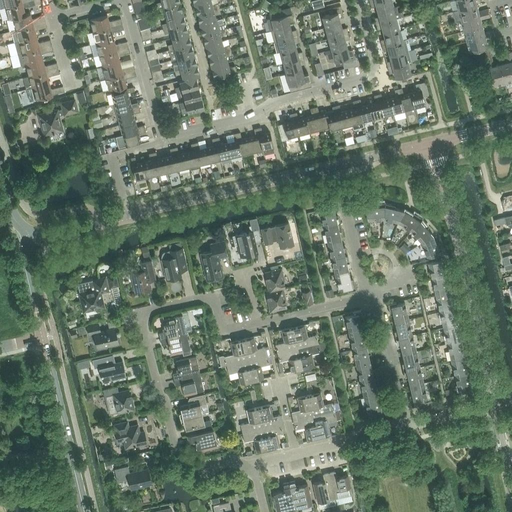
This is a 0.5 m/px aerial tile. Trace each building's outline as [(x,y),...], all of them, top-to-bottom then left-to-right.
[(0,0),(0,8),(5,8),(32,0),(0,0)] [(13,18),(25,14),(24,8),(36,5),(34,0),(32,0),(5,8),(8,20),(13,18)] [(156,3),(157,8),(180,2),(179,0),(161,0),(162,2),(156,3)] [(212,5),(210,0),(208,0),(194,4),(197,14),(219,8),(218,3),(212,5)] [(266,0),(262,7),(269,12),(273,4),(266,0)] [(393,3),(391,0),(375,0),(370,2),(371,7),(376,6),(378,7),(379,11),(393,7),(392,7),(392,4),(393,3)] [(477,5),(475,0),(455,0),(459,10),(477,5)] [(165,12),(166,17),(183,13),(180,2),(157,8),(159,13),(165,12)] [(462,20),(480,15),(477,5),(459,10),(462,20)] [(325,28),(339,24),(338,20),(339,18),(344,17),(341,6),(328,9),(329,14),(322,16),(323,18),(321,18),(324,28),(325,28)] [(269,13),(274,30),(275,30),(288,26),(287,22),(288,20),(293,19),(290,7),(269,13)] [(376,24),(397,18),(403,16),(402,12),(398,13),(397,7),(394,8),(394,7),(392,7),(393,7),(379,11),(380,15),(379,17),(374,18),(376,24)] [(197,14),(200,25),(216,20),(215,15),(221,13),(219,8),(197,14)] [(45,22),(44,16),(32,19),(30,13),(25,14),(13,18),(16,30),(45,22)] [(168,22),(159,25),(160,30),(163,29),(186,23),(183,13),(166,17),(168,22)] [(90,19),(93,31),(122,24),(121,18),(109,21),(107,15),(90,19)] [(464,31),(483,26),(480,15),(462,20),(464,31)] [(399,25),(397,18),(376,24),(377,29),(382,28),(384,29),(385,33),(398,29),(397,26),(399,25)] [(200,25),(202,35),(225,29),(224,24),(218,26),(216,20),(200,25)] [(11,31),(14,42),(19,41),(36,36),(35,30),(47,27),(45,22),(16,30),(11,31)] [(170,32),(172,38),(188,33),(186,23),(163,29),(164,34),(170,32)] [(93,31),(96,43),(113,38),(112,32),(124,29),(122,24),(93,31)] [(325,32),(327,39),(348,33),(347,27),(341,29),(340,28),(339,24),(325,28),(326,31),(325,32)] [(275,30),(274,30),(271,31),(274,42),(297,35),(296,29),(291,31),(289,30),(288,26),(275,30)] [(467,41),(486,36),(483,26),(464,31),(467,41)] [(226,34),(225,29),(202,35),(205,46),(222,41),(220,36),(226,34)] [(400,29),(398,29),(385,33),(386,37),(385,38),(380,40),(382,46),(403,40),(400,29)] [(167,45),(169,50),(191,44),(188,33),(172,38),(173,43),(167,45)] [(330,46),(331,49),(331,50),(345,46),(344,42),(345,40),(350,39),(348,33),(327,39),(329,46),(330,46)] [(297,35),(274,42),(277,53),(281,52),(294,48),(293,44),(294,42),(299,41),(297,35)] [(52,45),(50,39),(38,43),(36,36),(19,41),(22,53),(52,45)] [(486,36),(467,41),(470,52),(489,47),(486,36)] [(96,43),(99,55),(128,47),(127,41),(115,45),(113,38),(96,43)] [(390,51),(391,55),(410,50),(407,39),(403,40),(382,46),(383,51),(388,50),(390,51)] [(205,46),(208,56),(231,50),(229,45),(223,46),(222,41),(205,46)] [(157,42),(148,45),(150,54),(165,50),(164,46),(158,47),(157,42)] [(176,53),(177,59),(194,54),(191,44),(169,50),(170,55),(176,53)] [(25,64),(43,60),(41,54),(53,50),(52,45),(22,53),(18,54),(21,66),(25,64)] [(332,62),(334,61),(341,59),(343,65),(356,61),(353,50),(347,51),(346,50),(345,46),(331,50),(331,49),(330,50),(324,52),(326,59),(326,60),(327,61),(329,62),(330,62),(332,62)] [(99,55),(102,66),(120,62),(118,56),(130,52),(128,47),(99,55)] [(297,53),(295,52),(294,48),(281,52),(282,55),(280,56),(282,63),(303,57),(302,51),(297,53)] [(232,55),(231,50),(208,56),(211,66),(228,62),(226,57),(232,55)] [(394,66),(409,62),(413,61),(410,50),(391,55),(392,59),(391,61),(386,62),(388,68),(394,66)] [(96,53),(86,55),(87,61),(98,58),(96,53)] [(173,66),(174,71),(197,65),(194,54),(177,59),(179,64),(173,66)] [(173,55),(152,60),(153,66),(174,61),(173,55)] [(300,64),(305,63),(303,57),(282,63),(284,70),(285,70),(286,73),(286,74),(300,70),(299,66),(300,64)] [(459,59),(453,61),(456,67),(461,65),(459,59)] [(25,64),(29,76),(58,68),(56,63),(44,66),(43,60),(25,64)] [(506,82),(511,80),(511,64),(511,61),(501,64),(506,82)] [(105,78),(135,70),(133,65),(121,68),(120,62),(102,66),(105,78)] [(229,67),(228,62),(211,66),(214,77),(236,71),(235,66),(229,67)] [(409,70),(411,69),(409,62),(394,66),(388,68),(389,73),(394,72),(396,73),(397,77),(411,74),(409,70)] [(506,82),(501,64),(490,67),(495,85),(506,82)] [(196,76),(200,75),(197,65),(174,71),(176,76),(182,74),(183,79),(183,80),(196,76)] [(325,65),(317,67),(320,74),(327,72),(325,65)] [(29,76),(32,88),(49,83),(47,77),(59,74),(58,68),(29,76)] [(272,77),(269,68),(264,70),(266,79),(272,77)] [(135,70),(105,78),(109,90),(126,86),(124,79),(136,76),(135,70)] [(286,74),(286,73),(285,74),(290,91),(311,85),(308,73),(303,75),(301,74),(300,70),(286,74)] [(175,88),(176,93),(199,86),(196,76),(183,80),(183,79),(179,80),(181,86),(175,88)] [(49,83),(32,88),(35,100),(52,95),(64,92),(63,86),(51,89),(49,83)] [(417,91),(410,93),(414,109),(425,106),(419,83),(415,84),(417,91)] [(183,96),(185,101),(201,97),(199,86),(176,93),(177,98),(183,96)] [(111,93),(114,104),(129,99),(127,93),(134,91),(133,87),(111,93)] [(402,88),(398,89),(404,111),(414,109),(410,93),(404,95),(402,88)] [(396,97),(390,99),(394,114),(404,111),(398,89),(395,90),(396,97)] [(83,92),(77,94),(79,103),(86,102),(83,92)] [(383,101),(381,94),(377,95),(383,117),(394,114),(390,99),(383,101)] [(383,117),(377,95),(374,96),(376,103),(369,104),(373,120),(383,117)] [(179,103),(180,108),(182,114),(204,108),(201,97),(185,101),(179,103)] [(114,104),(117,114),(139,108),(138,104),(131,106),(129,99),(114,104)] [(356,100),(362,123),(373,120),(369,104),(362,106),(360,99),(356,100)] [(57,111),(39,115),(44,135),(62,130),(58,116),(64,115),(77,111),(74,100),(61,103),(62,109),(57,111)] [(348,110),(352,126),(362,123),(356,100),(353,101),(355,108),(348,110)] [(335,106),(342,128),(352,126),(348,110),(341,112),(339,105),(335,106)] [(334,114),(328,116),(327,116),(330,127),(330,128),(331,131),(342,128),(335,106),(332,107),(334,114)] [(330,127),(327,116),(328,116),(327,112),(319,114),(317,107),(314,108),(320,130),(330,128),(330,127)] [(117,114),(119,125),(135,120),(133,113),(140,112),(139,108),(117,114)] [(312,116),(305,118),(309,133),(320,130),(314,108),(310,109),(312,116)] [(296,112),(293,113),(299,136),(309,133),(305,118),(298,119),(296,112)] [(288,139),(299,136),(293,113),(289,114),(291,121),(284,123),(288,139)] [(99,120),(92,122),(94,129),(101,127),(99,120)] [(119,125),(122,135),(145,129),(144,125),(137,127),(135,120),(119,125)] [(284,123),(277,125),(282,141),(288,139),(284,123)] [(92,127),(86,129),(89,138),(95,137),(92,127)] [(264,155),(275,152),(270,133),(263,134),(261,127),(257,128),(263,151),(264,155)] [(249,138),(252,153),(263,151),(257,128),(254,129),(256,136),(249,138)] [(146,132),(145,129),(122,135),(125,146),(141,142),(139,134),(146,132)] [(346,131),(347,139),(356,137),(355,129),(346,131)] [(252,153),(249,138),(242,139),(240,132),(236,133),(242,156),(252,153)] [(228,143),(231,158),(242,156),(236,133),(233,134),(234,141),(228,143)] [(231,158),(228,143),(221,144),(219,137),(215,138),(221,161),(231,158)] [(221,161),(215,138),(212,139),(213,146),(207,148),(210,163),(221,161)] [(210,163),(207,148),(200,149),(198,142),(194,143),(200,166),(210,163)] [(200,166),(194,143),(191,144),(192,151),(185,152),(189,168),(200,166)] [(173,148),(179,171),(189,168),(185,152),(179,154),(177,147),(173,148)] [(179,171),(173,148),(170,149),(171,156),(164,157),(168,173),(179,171)] [(168,173),(164,157),(158,159),(156,152),(152,153),(158,176),(168,173)] [(143,162),(147,178),(158,176),(152,153),(149,154),(150,161),(143,162)] [(147,178),(143,162),(136,164),(135,157),(131,158),(136,181),(147,178)] [(385,203),(378,203),(378,206),(365,207),(368,221),(383,220),(385,203)] [(385,203),(383,220),(398,223),(404,210),(391,207),(391,204),(385,203)] [(340,222),(339,218),(336,219),(333,207),(320,210),(324,226),(340,222)] [(404,210),(398,223),(411,231),(422,218),(417,215),(415,217),(404,210)] [(421,243),(433,236),(424,225),(426,223),(422,218),(411,231),(421,243)] [(340,222),(324,226),(327,242),(341,239),(338,227),(341,226),(340,222)] [(294,244),(289,223),(261,229),(265,244),(272,242),(272,239),(278,238),(280,247),(294,244)] [(235,235),(229,236),(232,246),(237,245),(240,257),(258,253),(255,242),(261,241),(258,230),(252,231),(235,235)] [(421,243),(427,257),(435,255),(436,258),(444,256),(443,253),(441,247),(438,248),(433,236),(421,243)] [(341,239),(327,242),(331,258),(348,254),(347,250),(344,251),(341,239)] [(227,255),(224,241),(210,244),(212,251),(200,253),(207,280),(223,276),(219,257),(227,255)] [(147,245),(141,247),(144,256),(150,255),(147,245)] [(162,256),(161,258),(162,260),(166,280),(181,276),(180,271),(187,270),(185,262),(182,248),(170,250),(169,251),(165,252),(163,253),(162,254),(162,256)] [(335,274),(349,271),(346,259),(349,259),(348,254),(331,258),(335,274)] [(449,275),(448,271),(445,272),(442,260),(428,263),(432,279),(449,275)] [(130,270),(131,274),(136,292),(149,289),(148,286),(149,285),(148,281),(155,279),(151,261),(141,263),(142,269),(141,269),(139,268),(130,270)] [(282,289),(285,288),(281,269),(265,273),(269,291),(282,288),(282,289)] [(356,290),(354,282),(351,283),(349,271),(335,274),(339,291),(347,289),(348,292),(356,290)] [(93,281),(78,285),(80,294),(84,311),(103,307),(100,293),(108,291),(111,290),(110,287),(118,286),(115,274),(107,276),(107,277),(104,277),(93,280),(93,281)] [(449,275),(432,279),(436,295),(450,292),(447,280),(450,280),(449,275)] [(269,291),(266,292),(271,311),(287,307),(282,289),(282,288),(269,291)] [(303,292),(304,296),(306,305),(313,303),(310,290),(303,292)] [(450,292),(436,295),(440,312),(456,307),(455,303),(452,304),(450,292)] [(408,319),(405,303),(396,305),(396,302),(387,304),(389,311),(392,310),(395,322),(408,319)] [(443,328),(457,324),(454,312),(457,312),(456,307),(440,312),(443,328)] [(362,330),(360,318),(362,317),(361,310),(352,312),(353,315),(345,317),(349,333),(362,330)] [(158,333),(160,339),(186,333),(182,315),(162,320),(165,331),(158,333)] [(408,319),(395,322),(397,334),(395,335),(396,339),(412,335),(408,319)] [(97,349),(118,344),(115,328),(100,332),(98,324),(87,326),(89,335),(94,333),(97,349)] [(460,337),(457,324),(443,328),(447,344),(464,340),(463,336),(460,337)] [(298,348),(318,343),(316,334),(307,337),(304,325),(293,327),(298,348)] [(298,348),(293,327),(282,330),(284,342),(275,344),(277,353),(298,348)] [(369,345),(368,341),(365,342),(362,330),(349,333),(352,349),(369,345)] [(160,339),(161,345),(168,343),(170,354),(182,352),(190,350),(186,333),(160,339)] [(412,335),(396,339),(397,343),(400,343),(402,354),(416,351),(412,335)] [(242,339),(247,360),(268,355),(266,346),(256,349),(253,337),(242,339)] [(226,365),(247,360),(242,339),(231,342),(234,354),(224,356),(223,355),(219,356),(221,366),(226,365)] [(451,360),(465,357),(462,345),(465,344),(464,340),(447,344),(451,360)] [(298,348),(302,369),(314,366),(311,354),(320,352),(318,343),(298,348)] [(370,349),(369,345),(352,349),(356,365),(370,362),(367,350),(370,349)] [(291,371),(302,369),(298,348),(277,353),(279,362),(288,359),(291,371)] [(402,367),(403,371),(420,367),(416,351),(402,354),(405,366),(402,367)] [(111,355),(92,360),(94,368),(99,367),(102,382),(126,376),(122,360),(112,363),(111,355)] [(252,381),(263,378),(260,366),(270,364),(268,355),(247,360),(252,381)] [(172,373),(174,380),(200,373),(196,356),(176,361),(179,372),(172,373)] [(468,369),(465,357),(451,360),(455,376),(471,372),(470,368),(468,369)] [(252,381),(247,360),(226,365),(228,374),(238,372),(240,384),(252,381)] [(370,362),(356,365),(360,381),(377,377),(376,373),(373,374),(370,362)] [(420,367),(403,371),(404,375),(407,375),(410,386),(424,383),(420,367)] [(305,382),(310,381),(317,379),(315,371),(304,374),(305,382)] [(472,376),(471,372),(455,376),(459,392),(472,389),(470,377),(472,376)] [(174,380),(175,386),(182,384),(184,395),(204,391),(200,373),(174,380)] [(378,382),(377,377),(360,381),(364,397),(378,394),(375,382),(378,382)] [(424,383),(410,386),(413,398),(410,399),(412,406),(420,404),(419,402),(427,400),(424,383)] [(110,414),(117,413),(134,409),(129,390),(119,393),(117,387),(103,390),(105,396),(110,414)] [(309,395),(313,416),(334,411),(332,402),(323,405),(320,393),(309,395)] [(183,418),(202,413),(200,405),(207,404),(204,394),(191,397),(192,403),(180,406),(183,418)] [(378,394),(364,397),(368,414),(376,412),(376,415),(385,413),(383,405),(380,406),(378,394)] [(293,421),(313,416),(309,395),(297,398),(300,410),(291,412),(293,421)] [(263,428),(283,423),(281,414),(272,417),(269,405),(258,407),(263,428)] [(242,433),(263,428),(258,407),(247,410),(249,422),(240,424),(242,433)] [(313,416),(318,437),(329,434),(327,422),(336,420),(334,411),(313,416)] [(199,433),(212,429),(210,420),(204,421),(202,413),(183,418),(186,430),(198,427),(199,433)] [(293,421),(295,430),(304,427),(307,439),(318,437),(313,416),(293,421)] [(129,427),(127,421),(114,425),(117,437),(123,436),(126,448),(147,443),(144,432),(139,433),(137,425),(129,427)] [(263,428),(267,449),(279,446),(276,434),(285,432),(283,423),(263,428)] [(263,428),(242,433),(244,441),(253,439),(256,451),(267,449),(263,428)] [(213,429),(212,429),(199,433),(187,435),(188,442),(195,440),(197,451),(217,447),(213,429)] [(483,445),(491,443),(489,437),(481,439),(483,445)] [(130,473),(128,466),(114,469),(118,483),(129,480),(131,489),(151,484),(148,468),(130,473)] [(335,471),(329,473),(335,499),(352,495),(347,475),(336,478),(335,471)] [(318,503),(335,499),(329,473),(322,474),(324,480),(313,483),(318,503)] [(295,481),(288,482),(295,508),(312,504),(307,484),(296,487),(295,481)] [(278,511),(295,508),(288,482),(282,484),(284,490),(273,492),(277,511),(278,511)] [(213,506),(214,511),(230,511),(228,502),(228,501),(213,505),(213,506)]
